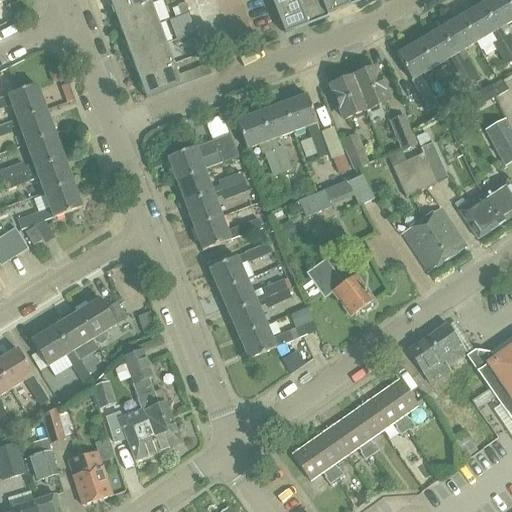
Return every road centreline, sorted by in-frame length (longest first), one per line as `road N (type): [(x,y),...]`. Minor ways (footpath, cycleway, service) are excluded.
road 1 (residential): [(227,447),(511,255)]
road 2 (residential): [(114,130),(428,0)]
road 3 (residential): [(227,447),(146,228)]
road 4 (residential): [(0,318),(146,228)]
road 5 (residential): [(114,130),(68,18)]
